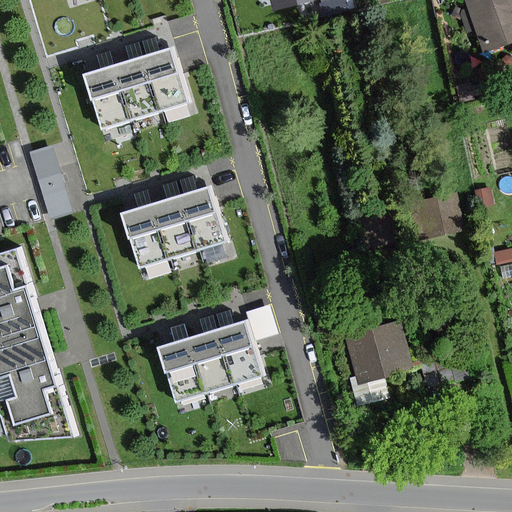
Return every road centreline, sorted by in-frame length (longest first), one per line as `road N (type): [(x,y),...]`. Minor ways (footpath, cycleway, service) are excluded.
road 1 (residential): [(366,492),(161,489)]
road 2 (track): [(461,240),(496,341),(511,428)]
road 3 (residential): [(161,489),(0,502)]
road 4 (residential): [(511,503),(366,492)]
